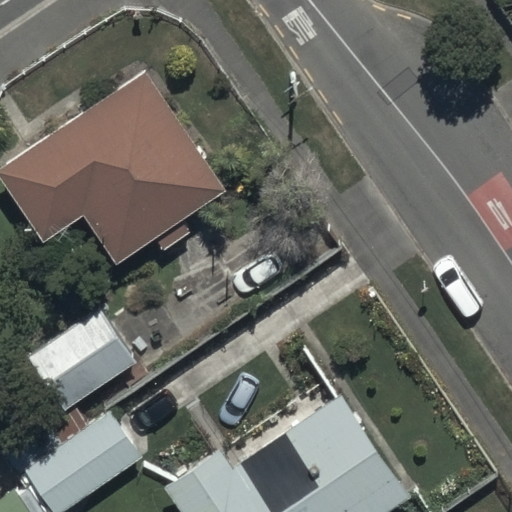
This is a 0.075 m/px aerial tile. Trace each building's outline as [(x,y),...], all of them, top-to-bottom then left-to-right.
[(226,175),(144,54),(88,92),(82,83),(13,130),(21,141),(0,154),(0,159),(45,226),(82,201),(117,252),(154,227),(164,240),(190,223),(179,207),(226,175)] [(27,340),(64,398),(137,352),(99,293),(27,340)] [(167,470),(195,511),(370,511),(412,484),(343,381),(234,454),(221,434),(167,470)] [(18,457),(52,507),(144,446),(110,396),(18,457)] [(0,511),(38,511),(15,476),(0,485),(0,511)]
